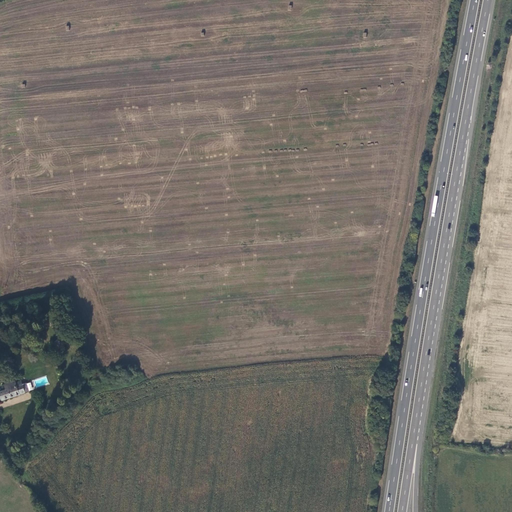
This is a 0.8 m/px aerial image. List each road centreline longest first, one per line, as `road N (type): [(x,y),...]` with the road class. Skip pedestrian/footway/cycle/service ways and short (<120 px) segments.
road 1 (trunk): [(474,0),(389,511)]
road 2 (trunk): [(412,443),(488,0)]
